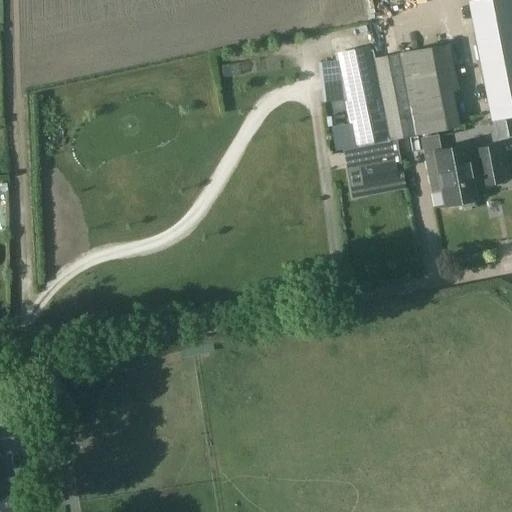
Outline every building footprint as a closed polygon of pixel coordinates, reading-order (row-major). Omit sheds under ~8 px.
[(511,0),(477,0),(467,2),(490,122),(511,117),(511,0)] [(403,6),(381,11),(383,21),(405,16),(403,6)] [(372,36),(372,14),(331,14),(331,36),(372,36)] [(369,54),(341,59),(361,168),(360,168),(364,188),(397,182),(390,143),(456,131),(441,49),(370,62),(369,54)] [(334,128),(332,118),(325,119),(326,129),(334,128)] [(437,172),(429,173),(432,190),(440,188),(444,207),(471,201),(468,186),(479,184),(480,190),(503,185),(496,148),(462,155),(460,146),(433,151),(437,172)]
